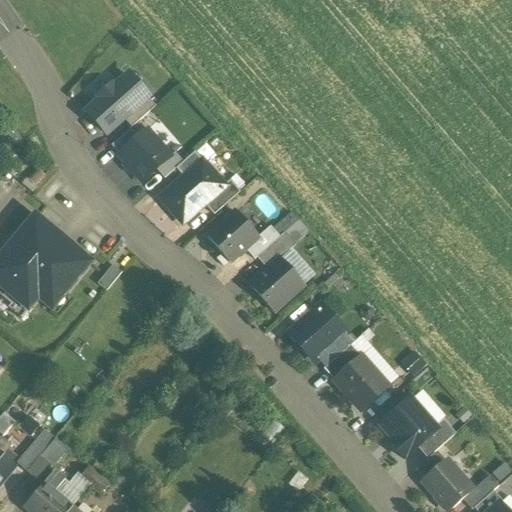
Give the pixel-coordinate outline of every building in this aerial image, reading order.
[(128,78),(87,113),(106,135),(123,120),(147,100),(128,78)] [(147,100),(123,120),(130,129),(154,108),(147,100)] [(111,148),(118,157),(137,140),(130,132),(111,148)] [(171,160),(145,132),(137,140),(118,157),(143,185),(157,173),(171,160)] [(175,171),(183,180),(202,163),(194,154),(183,164),(175,171)] [(171,160),(157,173),(164,181),(175,171),(183,164),(175,156),(171,160)] [(183,180),(161,199),(183,224),(204,206),(224,189),(202,163),(183,180)] [(224,189),(204,206),(214,217),(240,194),(230,183),(224,189)] [(148,210),(160,222),(161,221),(170,230),(176,225),(156,203),(148,210)] [(37,213),(0,257),(0,298),(23,317),(37,300),(52,313),(95,261),(37,213)] [(257,239),(235,214),(207,239),(229,264),(245,251),(257,239)] [(257,239),(245,251),(254,261),(279,239),(270,229),(257,239)] [(283,236),(257,259),(267,272),(279,261),(294,248),(283,236)] [(302,288),(279,261),(267,272),(250,287),(273,314),(302,288)] [(113,263),(97,282),(106,290),(122,271),(113,263)] [(319,311),(292,335),(315,362),(318,359),(342,338),(319,311)] [(342,338),(318,359),(326,368),(350,347),(342,338)] [(326,368),(323,371),(334,383),(361,359),(350,347),(326,368)] [(361,359),(334,383),(360,413),(387,389),(361,359)] [(436,431),(410,401),(380,427),(394,444),(391,447),(403,461),(417,449),(437,432),(436,431)] [(13,423),(2,413),(0,415),(0,435),(1,437),(13,423)] [(37,427),(26,418),(17,429),(28,438),(37,427)] [(437,432),(417,449),(427,460),(433,455),(453,437),(442,425),(436,431),(437,432)] [(43,431),(16,464),(27,473),(54,440),(43,431)] [(54,440),(27,473),(38,482),(65,449),(54,440)] [(427,460),(415,471),(424,481),(442,465),(433,455),(427,460)] [(0,484),(13,469),(0,458),(0,484)] [(424,481),(422,483),(447,511),(449,511),(462,501),(471,493),(445,463),(442,465),(424,481)] [(96,476),(86,467),(78,478),(77,478),(88,487),(96,476)] [(62,481),(52,472),(42,485),(52,493),(62,481)] [(74,475),(57,497),(70,509),(80,496),(88,487),(77,478),(78,478),(74,475)] [(107,485),(96,476),(88,487),(99,496),(107,485)] [(471,493),(462,501),(471,511),(473,510),(493,493),(498,488),(489,478),(471,493)] [(52,493),(42,485),(22,509),(26,511),(67,511),(70,509),(57,497),(52,493)] [(99,496),(88,487),(80,496),(95,508),(103,499),(99,496)] [(493,493),(473,510),(474,511),(490,511),(498,506),(499,506),(502,504),(493,493)]
